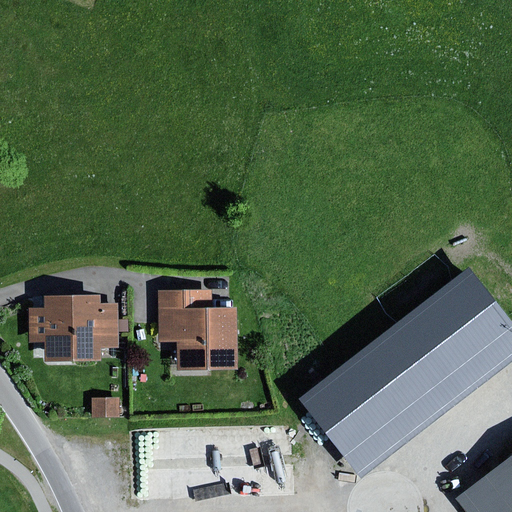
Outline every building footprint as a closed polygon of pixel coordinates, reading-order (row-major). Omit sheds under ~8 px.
[(305,405),(367,478),(511,363),(511,316),(474,266),(305,405)] [(217,290),(165,290),(164,341),(182,341),(182,366),(243,367),(243,306),(217,306),(217,290)] [(105,293),(50,294),(50,304),(33,305),(34,343),(49,342),(49,360),(105,360),(105,345),(124,345),(124,302),(105,302),(105,293)] [(124,410),(123,390),(95,392),(96,411),(124,410)] [(511,511),(511,458),(463,497),(474,511),(511,511)]
